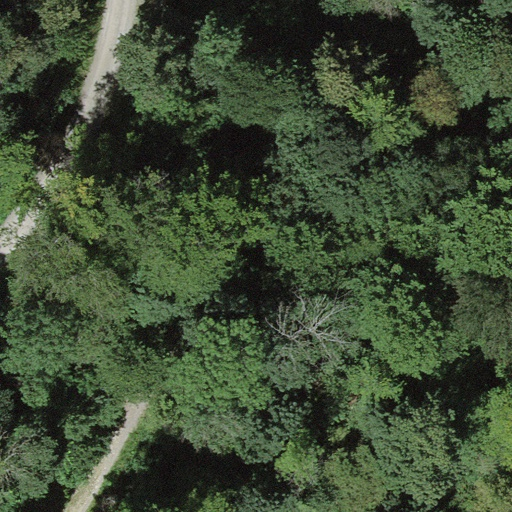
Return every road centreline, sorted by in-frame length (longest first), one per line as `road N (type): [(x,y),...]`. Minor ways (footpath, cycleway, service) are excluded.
road 1 (track): [(162,0),(211,115),(221,202),(173,338),(74,511)]
road 2 (track): [(0,251),(48,195),(92,123),(130,0)]
